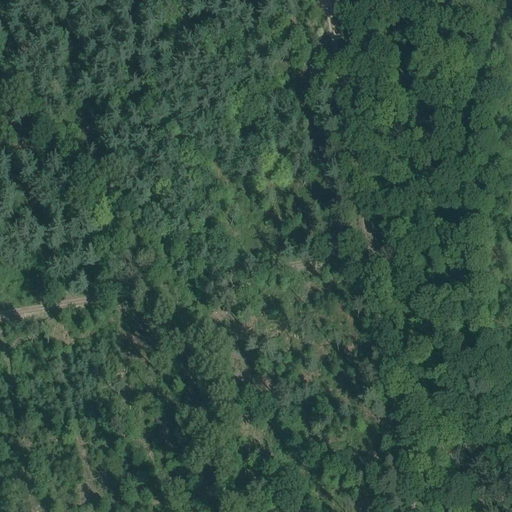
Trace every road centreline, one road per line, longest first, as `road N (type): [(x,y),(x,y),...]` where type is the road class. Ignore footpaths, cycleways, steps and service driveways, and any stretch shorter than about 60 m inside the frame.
road 1 (track): [(329,0),(413,511)]
road 2 (track): [(373,268),(0,323)]
